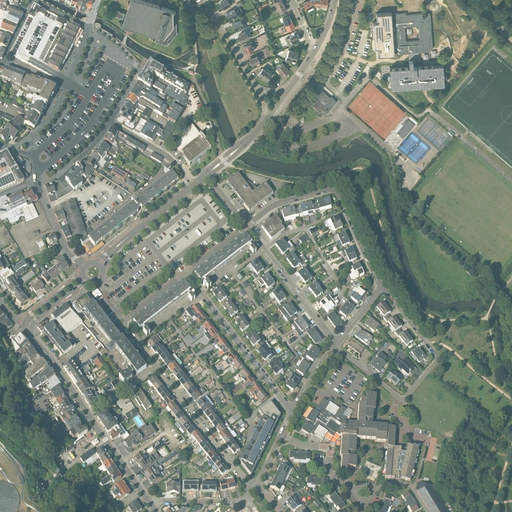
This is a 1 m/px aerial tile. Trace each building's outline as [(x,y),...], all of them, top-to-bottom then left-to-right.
[(15,11),(17,5),(19,0),(9,0),(8,3),(14,6),(12,10),(15,11)] [(160,6),(154,4),(141,0),(130,0),(129,3),(128,3),(127,4),(127,5),(129,5),(127,9),(128,10),(127,12),(126,15),(124,14),(124,13),(119,11),(118,11),(117,11),(116,11),(116,12),(115,12),(115,13),(115,14),(115,15),(116,16),(117,17),(122,18),(123,18),(125,18),(123,24),(118,22),(118,23),(125,25),(124,27),(129,29),(133,30),(134,28),(157,36),(155,41),(165,45),(166,45),(166,44),(167,43),(168,44),(176,35),(176,34),(177,34),(177,33),(176,24),(176,23),(175,23),(172,23),(172,11),(176,13),(176,12),(160,6)] [(223,9),(231,4),(230,4),(233,2),(231,0),(229,0),(229,1),(228,0),(223,0),(224,1),(220,3),(223,9)] [(303,4),(307,10),(307,9),(313,6),(315,6),(316,6),(315,0),(310,0),(311,1),(308,3),(307,1),(303,4)] [(376,13),(376,18),(376,20),(378,20),(378,21),(372,22),(374,40),(374,48),(380,47),(380,49),(378,49),(379,56),(388,55),(392,55),(394,53),(397,50),(398,51),(396,53),(398,54),(403,54),(408,54),(408,57),(409,66),(409,67),(389,68),(390,75),(390,77),(390,80),(390,81),(391,88),(444,85),(443,77),(443,72),(442,64),(419,66),(418,53),(419,53),(424,52),(429,52),(432,48),(432,43),(432,37),(440,37),(445,36),(449,40),(449,43),(448,45),(448,46),(449,47),(449,52),(448,53),(450,54),(450,57),(451,57),(450,59),(451,60),(452,60),(453,63),(458,62),(458,60),(459,60),(460,58),(459,57),(459,56),(460,56),(460,53),(461,52),(460,51),(459,50),(461,48),(459,46),(460,45),(460,44),(459,43),(459,39),(462,35),(466,35),(467,36),(469,36),(470,35),(475,34),(476,35),(478,34),(480,34),(480,33),(481,33),(482,34),(484,32),(484,31),(486,31),(486,26),(483,26),(483,25),(482,24),(480,25),(479,24),(477,24),(475,23),(474,24),(472,24),(471,23),(470,25),(465,25),(464,24),(462,25),(461,25),(457,22),(457,18),(458,17),(458,16),(457,15),(457,10),(458,9),(456,8),(456,5),(455,5),(455,4),(456,3),(455,1),(454,1),(453,0),(448,0),(448,2),(447,2),(446,3),(447,5),(446,6),(446,8),(445,10),(447,11),(447,12),(445,13),(447,14),(447,15),(446,17),(446,18),(447,19),(447,23),(444,26),(431,27),(430,15),(425,16),(425,12),(421,12),(421,14),(416,14),(415,1),(415,0),(387,0),(388,0),(390,0),(391,0),(402,0),(405,2),(405,6),(405,13),(393,13),(393,14),(391,14),(391,12),(376,13)] [(280,13),(287,10),(284,4),(277,8),(280,13)] [(46,74),(55,78),(57,75),(58,72),(80,29),(71,24),(34,6),(9,55),(46,74)] [(15,11),(12,10),(7,7),(6,9),(5,13),(21,19),(23,14),(15,11)] [(234,9),(226,14),(229,19),(240,13),(238,10),(236,12),(234,9)] [(1,21),(16,28),(19,22),(20,22),(19,22),(20,22),(21,19),(5,13),(4,12),(1,21)] [(289,15),(282,18),(285,24),(292,21),(289,15)] [(241,19),(232,24),(235,31),(239,29),(240,31),(247,28),(244,22),(243,22),(241,19)] [(1,21),(0,20),(0,30),(12,35),(13,35),(17,28),(16,28),(1,21)] [(288,30),(295,27),(292,21),(285,24),(288,30)] [(247,31),(240,34),(241,35),(238,36),(241,42),(250,38),(247,31)] [(292,43),(300,40),(297,34),(296,31),(291,33),(292,36),(290,37),(292,43)] [(0,38),(1,39),(9,42),(11,38),(0,33),(0,38)] [(0,49),(5,51),(6,49),(9,42),(1,39),(0,40),(0,46),(1,47),(0,49)] [(246,54),(255,49),(252,42),(247,44),(247,45),(243,47),(245,50),(244,51),(245,53),(246,52),(246,54)] [(296,55),(297,56),(298,53),(289,50),(285,61),(290,63),(292,58),(296,59),(295,59),(296,55)] [(257,56),(249,59),(252,65),(259,62),(257,56)] [(188,85),(150,64),(149,63),(145,70),(144,70),(143,70),(142,72),(142,73),(143,73),(140,79),(152,87),(156,89),(167,96),(175,101),(179,103),(186,105),(187,102),(186,102),(188,98),(186,97),(187,94),(186,93),(188,85)] [(280,72),(283,75),(288,70),(282,63),(275,70),(279,73),(280,72)] [(263,68),(259,75),(263,78),(266,80),(266,79),(267,80),(271,73),(263,68)] [(10,85),(15,72),(7,69),(5,70),(2,78),(1,79),(11,83),(10,85)] [(14,84),(21,87),(25,76),(15,72),(10,85),(13,86),(14,84)] [(25,76),(21,87),(19,91),(23,93),(27,95),(47,106),(47,105),(47,106),(47,105),(49,102),(50,100),(52,96),(53,94),(56,89),(51,87),(49,86),(46,84),(43,83),(33,79),(31,78),(31,79),(25,76)] [(140,79),(137,84),(150,91),(152,87),(140,79)] [(134,88),(158,103),(154,100),(157,96),(153,94),(153,93),(150,91),(137,84),(134,88)] [(134,88),(130,96),(147,107),(153,110),(162,116),(167,108),(158,103),(134,88)] [(336,102),(321,88),(314,97),(311,93),(306,99),(324,116),(336,102)] [(153,94),(157,96),(164,100),(167,96),(156,89),(153,93),(153,94)] [(33,105),(35,106),(44,111),(47,106),(27,95),(26,98),(30,100),(34,103),(33,105)] [(130,96),(126,102),(134,107),(136,108),(138,105),(142,107),(145,109),(147,107),(130,96)] [(428,101),(432,106),(438,101),(434,96),(428,101)] [(175,101),(172,105),(182,111),(186,105),(179,103),(175,101)] [(134,107),(126,102),(122,109),(132,115),(136,109),(136,108),(134,107)] [(169,110),(172,112),(179,116),(182,111),(172,105),(169,110)] [(25,111),(40,118),(44,111),(35,106),(33,110),(27,108),(25,111)] [(140,118),(133,131),(147,139),(152,142),(153,141),(159,130),(147,123),(149,119),(148,118),(153,110),(147,107),(145,109),(140,118)] [(27,116),(23,124),(34,129),(33,128),(35,125),(36,125),(40,118),(25,111),(19,108),(17,112),(27,116)] [(130,119),(132,115),(122,109),(120,112),(123,114),(123,115),(129,119),(130,119)] [(167,119),(175,124),(179,116),(172,112),(167,119)] [(16,120),(11,118),(4,115),(2,118),(11,123),(10,124),(11,125),(8,128),(17,137),(21,133),(17,129),(19,128),(23,124),(16,120)] [(132,121),(130,119),(129,119),(123,115),(120,119),(130,125),(132,121)] [(402,140),(414,127),(406,120),(402,126),(403,127),(396,135),(398,136),(402,140)] [(168,122),(160,137),(158,139),(166,144),(176,127),(168,122)] [(173,145),(179,152),(180,153),(180,152),(183,156),(182,157),(183,158),(183,157),(190,165),(198,158),(205,153),(211,148),(204,140),(205,139),(204,137),(202,135),(201,135),(192,124),(181,133),(184,137),(173,145)] [(13,141),(17,137),(8,128),(5,132),(1,129),(0,130),(0,137),(5,142),(10,137),(13,141)] [(117,141),(124,145),(125,142),(143,152),(145,149),(111,129),(107,135),(117,141)] [(102,144),(115,152),(117,153),(119,149),(115,147),(117,144),(115,143),(117,141),(107,135),(102,144)] [(115,152),(102,144),(98,150),(106,155),(108,152),(113,155),(115,152)] [(106,155),(98,150),(97,152),(96,151),(94,155),(108,164),(109,165),(111,161),(107,158),(108,156),(106,155)] [(20,184),(22,183),(24,182),(28,178),(15,158),(15,157),(8,153),(7,154),(7,153),(0,156),(0,192),(19,184),(20,184)] [(152,153),(150,157),(161,163),(163,159),(152,153)] [(108,164),(94,155),(93,155),(89,160),(97,164),(105,169),(108,164)] [(86,165),(93,170),(94,170),(97,166),(96,166),(97,164),(89,160),(89,159),(86,165)] [(51,182),(53,189),(58,201),(70,194),(82,185),(81,185),(86,180),(89,182),(92,178),(90,177),(94,171),(93,170),(86,165),(84,163),(79,169),(77,167),(76,166),(76,165),(75,165),(75,166),(70,170),(56,182),(54,181),(54,180),(53,180),(51,182)] [(110,173),(124,181),(128,175),(118,170),(114,167),(110,173)] [(140,208),(141,210),(177,181),(172,174),(170,175),(168,173),(170,171),(170,170),(170,171),(168,168),(164,171),(168,176),(96,234),(102,242),(137,213),(136,211),(140,208)] [(227,183),(249,212),(273,193),(265,183),(252,193),(238,174),(227,183)] [(139,183),(130,177),(126,184),(134,189),(139,183)] [(48,196),(51,203),(58,201),(53,189),(51,182),(51,181),(51,182),(44,184),(45,188),(47,194),(48,196)] [(34,195),(33,196),(29,191),(26,192),(15,197),(15,196),(13,197),(14,198),(6,201),(5,199),(0,201),(0,217),(0,218),(2,221),(8,219),(10,223),(13,225),(19,222),(20,218),(22,217),(25,218),(26,221),(37,216),(37,215),(32,205),(31,204),(38,201),(34,195)] [(329,199),(323,200),(326,210),(331,209),(331,206),(330,204),(331,204),(330,204),(329,199)] [(67,225),(72,240),(71,240),(72,243),(73,243),(87,237),(85,230),(74,200),(60,205),(60,206),(58,206),(59,210),(61,210),(62,212),(65,220),(67,225)] [(315,206),(316,210),(317,210),(318,212),(325,210),(325,211),(326,210),(323,200),(317,202),(318,205),(315,206)] [(305,205),(308,215),(316,213),(316,211),(316,210),(315,206),(312,206),(311,204),(305,205)] [(299,207),(300,210),(297,210),(298,215),(299,215),(300,218),(308,216),(308,215),(305,205),(299,207)] [(298,215),(297,210),(294,211),(293,208),(288,210),(290,218),(290,220),(299,217),(298,215)] [(285,221),(290,220),(290,218),(288,210),(282,212),(284,219),(285,221)] [(55,215),(58,223),(65,220),(62,212),(55,215)] [(187,215),(171,225),(177,233),(184,229),(183,226),(187,223),(185,220),(188,218),(187,215)] [(282,224),(276,216),(261,227),(271,240),(284,230),(280,225),(282,224)] [(327,222),(329,226),(339,222),(337,217),(330,220),(327,222)] [(330,227),(332,232),(342,228),(339,222),(329,226),(330,227)] [(66,239),(67,242),(71,240),(72,240),(67,225),(61,228),(62,228),(63,229),(62,230),(66,239)] [(337,236),(339,242),(347,238),(344,233),(337,236)] [(90,251),(101,242),(102,242),(96,234),(85,242),(84,240),(80,244),(82,247),(85,245),(90,251)] [(299,239),(303,244),(309,239),(305,234),(299,239)] [(57,242),(54,236),(47,239),(50,245),(57,242)] [(247,252),(250,256),(253,254),(255,252),(256,252),(252,247),(252,248),(249,245),(251,243),(245,236),(195,275),(200,282),(202,281),(205,284),(205,285),(204,284),(204,285),(203,286),(206,290),(208,289),(210,287),(211,287),(207,282),(206,283),(205,280),(248,247),(250,249),(249,250),(250,250),(247,252)] [(349,244),(347,238),(339,242),(342,247),(349,244)] [(279,250),(285,245),(281,240),(275,245),(279,250)] [(283,255),(292,247),(289,242),(285,245),(279,250),(283,255)] [(344,252),(346,257),(354,254),(351,248),(344,252)] [(349,263),(356,260),(354,254),(346,257),(349,263)] [(290,264),(296,259),(293,255),(286,260),(290,264)] [(62,257),(58,260),(55,262),(57,265),(59,266),(63,272),(64,271),(64,272),(67,270),(66,269),(68,268),(64,262),(65,261),(62,257)] [(0,271),(10,267),(5,259),(0,261),(0,271)] [(300,264),(296,259),(290,264),(294,269),(300,264)] [(250,265),(253,270),(260,265),(256,260),(250,265)] [(24,264),(23,264),(19,266),(14,268),(12,266),(10,267),(0,271),(0,280),(3,284),(11,278),(20,271),(22,270),(26,267),(24,264)] [(351,267),(353,273),(361,270),(358,264),(351,267)] [(58,276),(63,272),(59,266),(57,265),(52,269),(58,276)] [(260,265),(253,270),(257,275),(263,270),(260,265)] [(301,279),(308,274),(309,273),(306,269),(307,269),(304,266),(302,267),(304,269),(297,274),(301,279)] [(58,276),(52,269),(46,273),(52,281),(58,276)] [(11,278),(3,284),(7,290),(7,289),(15,283),(18,281),(17,279),(24,273),(22,270),(20,271),(11,278)] [(352,282),(357,280),(357,278),(364,275),(361,270),(353,273),(349,275),(352,282)] [(41,276),(47,285),(52,281),(46,273),(46,272),(41,276)] [(301,279),(305,284),(311,279),(308,274),(301,279)] [(264,284),(271,280),(267,275),(261,279),(259,277),(255,280),(257,283),(258,282),(262,287),(264,285),(264,284)] [(268,289),(274,284),(271,280),(264,284),(264,285),(268,289)] [(309,289),(312,293),(319,289),(321,287),(315,280),(313,282),(315,284),(309,289)] [(12,294),(18,289),(20,287),(18,285),(17,286),(15,283),(7,289),(10,293),(10,292),(12,294)] [(36,294),(43,287),(40,283),(37,285),(36,284),(30,289),(32,292),(33,291),(36,294)] [(196,298),(193,294),(191,295),(190,296),(187,292),(190,290),(184,283),(133,322),(139,330),(141,328),(144,331),(143,332),(147,337),(147,336),(146,336),(149,334),(146,330),(145,330),(143,328),(187,294),(189,296),(188,297),(192,302),(192,301),(194,299),(194,300),(195,299),(194,299),(196,298)] [(365,294),(361,291),(358,289),(360,286),(358,284),(355,288),(354,288),(352,291),(354,294),(361,299),(365,294)] [(213,293),(216,298),(223,293),(225,292),(221,287),(219,288),(213,293)] [(14,297),(16,299),(22,295),(18,289),(12,294),(12,295),(13,297),(14,297)] [(282,294),(278,289),(272,294),(275,299),(282,294)] [(312,293),(316,298),(322,294),(319,289),(312,293)] [(320,303),(323,308),(333,301),(329,296),(331,295),(329,292),(324,296),(326,298),(320,303)] [(21,305),(29,299),(24,293),(22,295),(16,299),(19,303),(18,304),(20,306),(21,305)] [(216,298),(220,303),(226,298),(223,293),(216,298)] [(282,294),(275,299),(279,304),(285,299),(282,294)] [(357,303),(361,299),(354,294),(350,298),(357,303)] [(118,377),(124,384),(132,379),(130,376),(130,375),(132,374),(134,372),(137,375),(146,368),(125,341),(125,340),(124,340),(122,337),(120,338),(92,303),(92,302),(91,303),(85,296),(72,306),(78,314),(83,310),(84,311),(82,312),(89,321),(92,319),(114,348),(116,347),(133,370),(131,372),(129,370),(126,371),(127,372),(123,375),(122,374),(118,377)] [(323,308),(327,313),(337,306),(339,302),(338,301),(336,299),(333,301),(323,308)] [(224,308),(227,312),(234,307),(234,308),(235,307),(232,302),(230,303),(224,308)] [(283,316),(285,315),(293,309),(289,304),(287,306),(285,303),(277,309),(283,316)] [(349,313),(353,308),(347,303),(343,308),(349,313)] [(380,313),(386,308),(383,303),(376,308),(380,313)] [(66,304),(57,311),(61,316),(70,309),(66,304)] [(189,321),(200,312),(196,306),(191,310),(189,308),(185,312),(182,315),(186,319),(187,318),(189,321)] [(234,307),(227,312),(231,317),(238,313),(234,308),(234,307)] [(346,318),(349,313),(343,308),(339,313),(346,318)] [(383,318),(385,321),(389,317),(388,315),(390,313),(386,308),(380,313),(384,318),(383,318)] [(70,309),(61,316),(56,321),(53,323),(44,330),(64,355),(75,346),(67,335),(82,323),(76,316),(70,309)] [(290,322),(292,320),(290,318),(297,313),(293,309),(285,315),(290,322)] [(61,316),(57,311),(49,317),(53,323),(56,321),(61,316)] [(200,322),(205,318),(200,312),(189,321),(190,321),(192,323),(193,322),(195,324),(199,321),(200,322)] [(333,314),(327,318),(332,324),(337,319),(333,314)] [(236,317),(238,320),(235,322),(239,327),(245,322),(240,315),(236,317)] [(391,327),(398,322),(392,315),(390,317),(389,317),(385,321),(387,323),(387,322),(391,327)] [(0,328),(8,322),(4,317),(0,319),(0,328)] [(38,329),(41,333),(44,330),(53,323),(49,317),(38,326),(37,329),(38,329)] [(292,325),(295,330),(304,323),(300,318),(294,323),(292,320),(290,322),(291,322),(288,324),(289,327),(292,325)] [(342,325),(337,319),(332,324),(336,329),(342,325)] [(369,319),(365,325),(374,332),(378,326),(369,319)] [(12,326),(8,322),(0,328),(0,333),(2,335),(9,329),(12,326)] [(206,333),(213,328),(208,322),(203,326),(205,329),(204,330),(206,333)] [(239,327),(243,332),(249,327),(245,322),(239,327)] [(396,335),(401,332),(400,331),(403,329),(398,322),(391,327),(395,332),(394,333),(396,335)] [(297,336),(299,338),(309,330),(304,323),(295,330),(299,334),(297,336)] [(212,338),(217,334),(213,328),(206,333),(204,335),(208,339),(209,340),(212,338)] [(91,329),(89,331),(95,338),(97,336),(93,331),(93,332),(91,329)] [(311,339),(317,335),(313,329),(307,334),(311,339)] [(250,342),(256,337),(259,335),(255,330),(252,332),(246,337),(250,342)] [(360,331),(355,337),(366,345),(371,338),(367,334),(366,335),(360,331)] [(402,342),(409,337),(405,332),(402,334),(401,332),(396,335),(398,338),(399,337),(402,342)] [(15,338),(12,340),(11,343),(14,349),(16,354),(20,351),(28,344),(28,343),(20,335),(16,339),(15,338)] [(311,339),(316,345),(321,341),(317,335),(311,339)] [(147,344),(151,349),(157,344),(158,343),(160,342),(156,337),(153,339),(147,344)] [(256,337),(250,342),(254,346),(260,342),(256,337)] [(406,347),(412,342),(409,337),(402,342),(406,347)] [(213,346),(216,351),(225,344),(220,338),(215,342),(216,343),(213,346)] [(348,346),(359,355),(364,349),(352,340),(348,346)] [(264,343),(262,344),(259,346),(261,349),(257,351),(261,356),(267,351),(270,349),(265,342),(264,343)] [(26,355),(33,351),(33,350),(28,344),(20,351),(24,357),(26,355)] [(155,354),(156,353),(161,349),(157,344),(151,349),(155,354)] [(221,357),(230,350),(225,344),(216,351),(219,354),(218,354),(221,357)] [(307,350),(309,352),(310,352),(316,356),(320,351),(310,345),(307,350)] [(160,358),(166,353),(162,348),(161,349),(156,353),(160,358)] [(267,352),(267,351),(261,356),(265,361),(271,356),(270,355),(273,353),(270,350),(267,352)] [(419,363),(424,359),(426,357),(424,354),(423,355),(421,353),(422,353),(421,353),(420,353),(418,350),(415,353),(414,351),(411,353),(419,363)] [(30,362),(38,357),(33,351),(26,355),(24,357),(21,359),(19,360),(19,361),(21,363),(21,364),(23,367),(30,362)] [(313,361),(316,356),(310,352),(309,352),(306,357),(313,361)] [(160,358),(164,362),(170,358),(166,353),(160,358)] [(231,365),(237,360),(233,354),(227,358),(228,359),(224,362),(228,367),(231,365)] [(373,367),(379,372),(386,364),(384,363),(386,359),(380,354),(376,359),(371,366),(373,367)] [(172,356),(170,358),(164,362),(168,368),(176,361),(172,356)] [(41,361),(38,357),(30,362),(33,366),(27,370),(27,371),(25,372),(27,375),(25,376),(28,380),(30,383),(37,378),(44,373),(49,369),(43,361),(42,361),(41,361)] [(105,367),(100,359),(100,358),(93,362),(99,371),(105,367)] [(272,370),(281,364),(282,363),(280,361),(279,361),(277,359),(268,366),(272,370)] [(399,366),(407,375),(413,369),(408,364),(409,363),(405,359),(399,366)] [(172,372),(177,368),(180,366),(182,364),(178,360),(176,361),(168,368),(172,372)] [(242,366),(237,360),(231,365),(233,368),(234,367),(237,370),(242,366)] [(305,363),(305,362),(302,360),(300,362),(302,363),(299,367),(306,371),(310,366),(305,363)] [(72,362),(63,368),(70,378),(79,372),(72,362)] [(276,376),(282,371),(283,372),(284,371),(283,367),(281,364),(272,370),(276,376)] [(79,372),(70,378),(76,386),(89,378),(91,376),(88,371),(90,370),(88,366),(79,372)] [(306,371),(299,367),(296,372),(303,376),(306,371)] [(175,377),(181,373),(177,368),(172,372),(175,377)] [(55,377),(49,369),(44,373),(37,378),(30,383),(27,385),(30,390),(33,389),(35,392),(55,377)] [(243,381),(249,376),(245,370),(239,374),(242,377),(241,378),(243,381)] [(387,378),(396,386),(403,378),(399,375),(397,376),(392,372),(387,378)] [(175,377),(179,382),(185,378),(181,373),(175,377)] [(289,382),(296,386),(300,381),(291,375),(288,380),(289,381),(289,382)] [(115,381),(111,376),(109,377),(112,382),(109,385),(110,387),(112,386),(114,389),(119,386),(115,381)] [(245,387),(248,385),(249,386),(254,382),(249,376),(243,381),(240,383),(244,387),(242,389),(245,392),(247,391),(245,387)] [(35,392),(39,400),(42,397),(50,393),(58,387),(61,386),(60,385),(55,377),(35,392)] [(154,377),(149,381),(153,386),(158,382),(154,377)] [(89,378),(76,386),(79,391),(92,382),(89,378)] [(179,382),(183,387),(189,383),(185,378),(179,382)] [(91,390),(90,390),(89,388),(94,385),(92,382),(79,391),(82,396),(91,390)] [(156,391),(162,387),(158,382),(153,386),(156,391)] [(286,387),(293,391),(296,386),(289,382),(286,387)] [(193,388),(189,383),(183,387),(187,392),(193,388)] [(251,400),(262,392),(257,386),(249,392),(252,395),(249,396),(251,400)] [(50,393),(52,395),(49,397),(51,400),(54,398),(56,401),(64,396),(63,395),(64,395),(62,393),(60,391),(58,387),(50,393)] [(160,396),(166,392),(162,387),(156,391),(160,396)] [(82,396),(85,401),(94,395),(97,393),(95,390),(93,388),(90,390),(91,390),(82,396)] [(193,388),(187,392),(191,397),(196,393),(193,388)] [(133,394),(136,398),(134,399),(140,407),(142,406),(145,411),(151,407),(140,389),(140,390),(134,394),(133,394)] [(200,398),(205,394),(201,389),(197,393),(196,393),(191,397),(193,400),(193,401),(193,402),(194,401),(195,402),(200,398)] [(160,396),(164,401),(170,397),(166,392),(160,396)] [(266,398),(262,392),(251,400),(254,403),(259,399),(261,402),(266,398)] [(301,430),(307,434),(308,433),(313,435),(314,434),(323,440),(327,433),(333,437),(336,433),(340,436),(340,437),(342,437),(343,437),(342,446),(341,446),(341,457),(342,457),(341,472),(347,473),(347,474),(350,474),(351,469),(349,469),(350,468),(356,468),(356,458),(353,457),(353,453),(355,453),(356,438),(376,439),(375,441),(387,442),(387,445),(386,445),(385,450),(387,450),(385,478),(390,479),(390,478),(394,479),(394,478),(396,478),(396,479),(399,479),(399,478),(401,479),(404,480),(410,482),(410,481),(418,448),(413,447),(407,445),(406,450),(401,450),(401,449),(393,448),(395,428),(388,428),(387,428),(387,426),(372,425),(370,424),(370,420),(372,420),(373,410),(374,410),(375,395),(370,394),(370,393),(366,393),(366,398),(367,398),(367,399),(361,399),(361,404),(359,404),(358,424),(345,423),(346,421),(348,418),(344,415),(347,410),(341,406),(339,410),(330,404),(332,400),(329,398),(327,401),(323,399),(320,403),(321,404),(319,406),(318,406),(315,411),(312,409),(306,419),(310,421),(308,424),(306,423),(301,430)] [(101,402),(98,398),(96,399),(94,395),(85,401),(91,409),(101,402)] [(64,396),(56,401),(57,404),(55,406),(57,409),(67,402),(65,399),(66,398),(65,396),(64,397),(64,396)] [(165,408),(165,409),(166,408),(167,407),(173,403),(174,402),(170,397),(164,401),(160,404),(164,409),(165,408)] [(200,409),(207,404),(210,402),(207,397),(204,400),(203,399),(196,404),(200,409)] [(61,414),(71,408),(67,402),(57,409),(52,412),(56,417),(61,414)] [(176,408),(173,403),(167,407),(166,408),(165,409),(169,413),(171,412),(176,408)] [(273,406),(270,403),(258,412),(263,418),(241,463),(251,476),(258,461),(261,455),(263,451),(264,448),(268,440),(271,434),(273,430),(269,428),(273,421),(280,415),(277,412),(277,411),(273,406)] [(204,414),(211,409),(210,409),(213,406),(211,404),(209,406),(207,404),(200,409),(201,410),(200,411),(201,411),(202,411),(204,414)] [(71,414),(74,412),(71,408),(61,414),(62,416),(60,417),(64,424),(74,418),(71,414)] [(171,412),(175,417),(180,412),(176,408),(171,412)] [(204,414),(208,419),(213,415),(216,412),(213,408),(211,409),(204,414)] [(138,413),(135,409),(129,412),(132,417),(138,413)] [(97,418),(102,426),(109,421),(111,424),(113,423),(112,422),(110,418),(112,416),(110,413),(108,415),(106,412),(97,418)] [(175,417),(179,421),(184,417),(180,412),(175,417)] [(217,420),(213,415),(208,419),(212,424),(217,420)] [(71,433),(79,427),(81,426),(75,417),(74,418),(64,424),(71,433)] [(177,423),(180,428),(188,422),(184,417),(179,421),(179,422),(177,423)] [(109,421),(102,426),(107,433),(116,427),(114,424),(117,423),(115,420),(112,422),(113,423),(111,424),(109,421)] [(216,429),(221,425),(217,420),(212,424),(216,429)] [(186,431),(192,427),(188,422),(180,428),(181,428),(180,429),(184,433),(186,431)] [(225,429),(228,427),(228,428),(229,427),(225,422),(221,425),(216,429),(220,434),(225,429)] [(130,451),(140,445),(141,446),(153,437),(153,436),(156,434),(150,426),(149,427),(148,425),(145,426),(136,432),(137,434),(123,443),(124,444),(123,444),(123,445),(124,447),(125,447),(126,447),(128,450),(129,450),(130,451)] [(84,428),(81,429),(79,427),(71,433),(70,433),(73,439),(75,438),(77,440),(78,439),(82,436),(87,432),(85,429),(84,429),(84,428)] [(190,436),(195,432),(192,427),(186,431),(190,436)] [(222,440),(232,432),(228,428),(228,427),(225,429),(220,434),(218,435),(222,440)] [(108,434),(112,441),(118,437),(120,439),(122,437),(124,441),(129,437),(126,433),(123,435),(118,428),(108,434)] [(193,442),(201,436),(197,431),(195,432),(190,436),(189,437),(193,442)] [(226,445),(232,440),(232,441),(236,437),(232,432),(232,433),(232,432),(222,440),(226,445)] [(199,445),(204,441),(201,436),(193,442),(192,443),(196,448),(199,445)] [(138,465),(148,458),(147,458),(165,446),(160,439),(157,441),(160,445),(153,449),(152,447),(145,452),(146,454),(145,454),(144,453),(135,459),(136,461),(136,462),(137,464),(138,464),(138,465)] [(226,445),(230,450),(236,445),(232,441),(232,440),(226,445)] [(208,446),(204,441),(199,445),(203,450),(208,446)] [(56,460),(66,452),(71,460),(70,460),(72,461),(75,459),(70,452),(74,450),(72,448),(75,446),(73,443),(57,454),(54,456),(56,460)] [(236,445),(230,450),(234,455),(241,450),(239,447),(240,446),(238,444),(236,446),(236,445)] [(203,450),(207,455),(212,451),(208,446),(203,450)] [(95,456),(103,450),(101,447),(94,451),(93,449),(80,458),(83,464),(91,458),(91,459),(95,456)] [(95,462),(106,455),(103,450),(95,456),(91,459),(94,463),(95,462)] [(179,455),(175,450),(150,467),(152,469),(145,474),(145,475),(146,477),(147,477),(148,479),(157,473),(161,471),(159,468),(179,455)] [(207,455),(208,457),(206,459),(208,462),(211,460),(216,456),(212,451),(207,455)] [(300,460),(300,452),(290,451),(289,458),(293,459),(293,460),(300,460)] [(310,453),(300,452),(300,460),(306,461),(306,460),(310,460),(310,453)] [(102,465),(110,460),(106,455),(95,462),(97,464),(100,462),(102,465)] [(211,460),(215,465),(220,461),(216,456),(211,460)] [(140,467),(142,470),(151,463),(148,458),(138,465),(138,466),(139,467),(140,467)] [(288,464),(289,464),(285,459),(283,461),(285,464),(284,467),(281,466),(280,467),(279,467),(277,471),(278,471),(286,475),(289,470),(290,467),(288,464)] [(99,472),(104,469),(105,471),(113,466),(110,460),(102,465),(103,466),(99,468),(97,470),(99,472)] [(215,465),(215,466),(212,468),(215,472),(216,471),(216,472),(218,470),(224,466),(220,461),(215,465)] [(113,466),(105,471),(108,475),(103,478),(102,476),(100,478),(102,481),(117,471),(113,466)] [(228,471),(224,466),(218,470),(222,475),(228,471)] [(108,488),(109,487),(121,478),(117,471),(102,481),(103,482),(100,484),(103,488),(104,489),(106,488),(105,486),(106,485),(108,488)] [(152,485),(156,482),(164,476),(161,471),(157,473),(148,479),(150,481),(150,482),(151,484),(152,484),(152,485)] [(284,481),(286,475),(278,471),(277,473),(276,472),(275,476),(276,477),(284,481)] [(281,486),(284,481),(276,477),(275,478),(274,478),(272,482),(273,482),(281,486)] [(317,486),(318,478),(307,477),(307,484),(311,484),(311,486),(315,486),(314,490),(317,490),(317,486)] [(323,485),(327,486),(328,479),(318,478),(317,486),(323,487),(323,485)] [(19,506),(19,502),(19,498),(18,494),(16,490),(13,487),(10,484),(6,482),(2,481),(0,480),(0,511),(16,511),(18,510),(19,506)] [(226,482),(228,490),(235,488),(233,480),(226,482)] [(220,483),(221,491),(228,490),(226,482),(220,483)] [(279,492),(281,486),(273,482),(272,484),(271,483),(269,487),(279,492)] [(114,497),(126,488),(122,483),(111,491),(114,494),(113,495),(114,497)] [(180,493),(180,483),(176,483),(176,484),(166,484),(167,488),(167,493),(176,493),(180,493)] [(420,483),(418,492),(430,511),(446,511),(448,511),(432,486),(420,483)] [(120,501),(130,494),(126,488),(114,497),(116,499),(117,498),(120,501)] [(329,498),(333,503),(339,498),(333,490),(327,494),(330,497),(329,498)] [(297,491),(294,493),(299,500),(302,497),(297,491)] [(408,492),(404,494),(402,495),(405,499),(406,502),(405,503),(406,505),(414,500),(413,497),(412,498),(408,492)] [(289,508),(299,500),(293,493),(288,497),(290,499),(286,502),(287,504),(287,505),(289,508)] [(382,504),(389,507),(392,501),(390,501),(392,497),(385,495),(382,504)] [(345,506),(339,498),(333,503),(336,508),(337,507),(340,510),(345,506)] [(293,511),(297,510),(299,511),(304,507),(303,506),(304,506),(299,500),(289,508),(292,511),(293,510),(293,511)] [(416,503),(414,500),(406,505),(407,507),(409,506),(411,509),(412,511),(414,511),(419,509),(415,504),(416,503)] [(130,511),(138,511),(141,510),(135,502),(128,508),(131,511),(130,511)]
